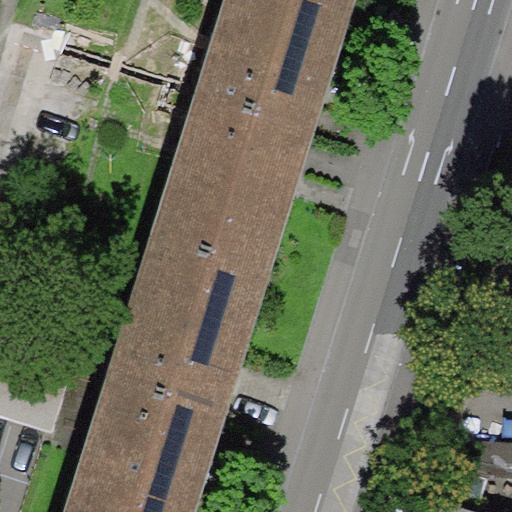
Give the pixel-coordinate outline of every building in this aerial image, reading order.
[(335,0),(233,0),(198,112),(301,145),(316,95),(345,3),(335,0)] [(198,112),(154,254),(256,286),(271,241),(301,145),(198,112)] [(229,375),(256,286),(154,254),(109,396),(212,428),(229,375)] [(0,356),(0,419),(11,423),(30,365),(0,356)] [(61,375),(30,365),(11,423),(43,433),(61,375)] [(72,511),(185,511),(212,428),(109,396),(72,511)]
